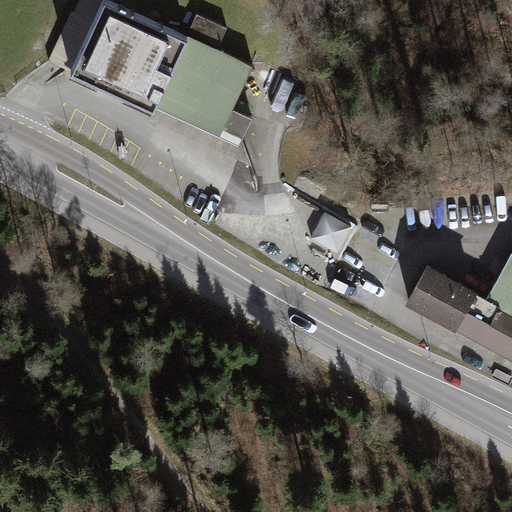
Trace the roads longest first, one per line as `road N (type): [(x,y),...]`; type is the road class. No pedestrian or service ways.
road 1 (secondary): [(511,423),(269,297),(0,135)]
road 2 (track): [(205,511),(0,262)]
